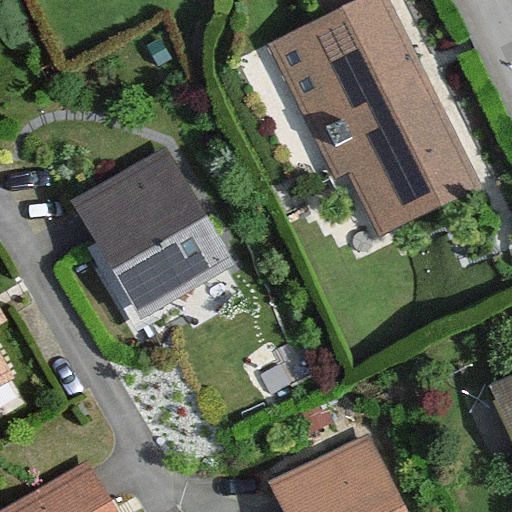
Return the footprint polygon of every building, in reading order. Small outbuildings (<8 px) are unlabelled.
[(378,0),(338,0),(245,48),(345,241),(469,177),(378,0)] [(158,142),(49,192),(113,329),(222,278),(158,142)] [(0,383),(37,365),(0,292),(0,383)] [(511,373),(470,393),(511,482),(511,373)] [(428,511),(391,423),(272,473),(288,511),(428,511)] [(123,511),(88,449),(0,497),(0,511),(123,511)]
